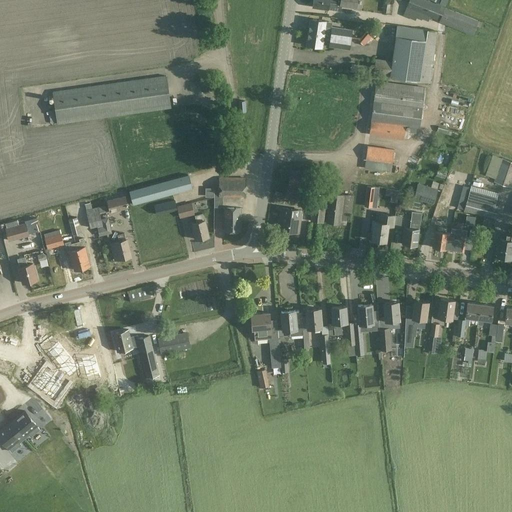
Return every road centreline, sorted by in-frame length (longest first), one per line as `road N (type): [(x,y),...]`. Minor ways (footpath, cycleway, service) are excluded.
road 1 (tertiary): [(0,315),(256,247)]
road 2 (tertiary): [(511,281),(256,247)]
road 3 (unclassified): [(256,247),(290,0)]
